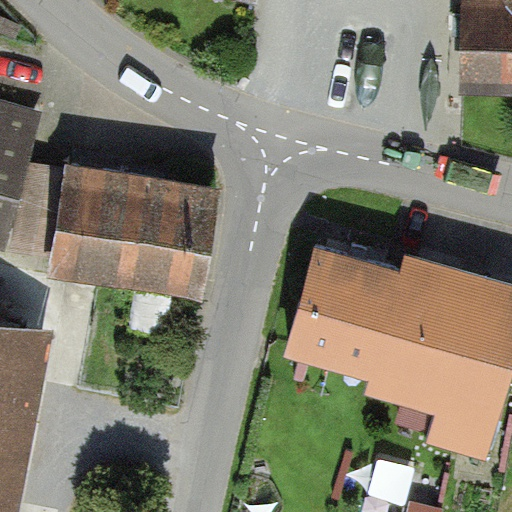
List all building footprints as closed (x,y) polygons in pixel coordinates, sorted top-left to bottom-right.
[(511,0),(466,0),(464,94),(511,95),(511,0)] [(41,102),(0,91),(0,236),(44,248),(66,161),(28,151),(41,102)] [(226,175),(73,150),(55,262),(208,286),(226,175)] [(511,388),(511,267),(413,243),(410,257),(314,233),(286,342),(374,364),(369,384),(444,403),(434,442),(494,458),(511,388)] [(0,511),(16,511),(56,318),(0,306),(0,511)]
